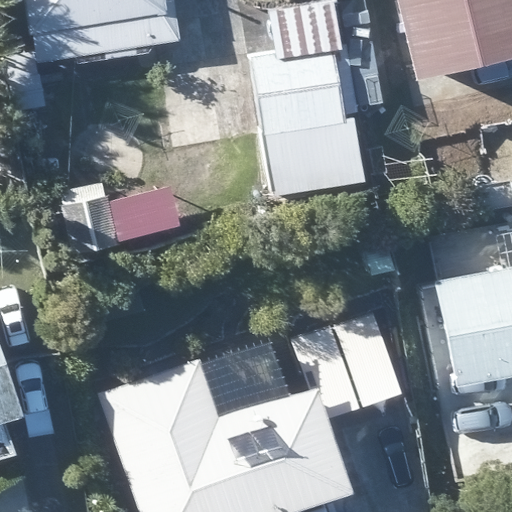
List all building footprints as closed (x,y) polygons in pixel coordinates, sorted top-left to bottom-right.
[(173,35),(167,0),(18,0),(22,24),(24,33),(31,31),(34,55),(132,41),(173,35)] [(375,98),(365,27),(342,30),(343,40),(332,41),(326,0),(292,0),(261,4),(262,10),(267,49),(247,52),(259,132),(267,190),(358,176),(348,102),(375,98)] [(511,0),(390,0),(405,69),(417,67),(511,44),(511,0)] [(57,202),(66,248),(111,240),(102,192),(57,202)] [(380,313),(334,327),(358,407),(404,393),(380,313)] [(212,411),(197,367),(193,355),(91,389),(131,511),(256,511),(343,482),(308,378),(300,380),(212,411)] [(0,412),(17,407),(0,357),(0,412)]
